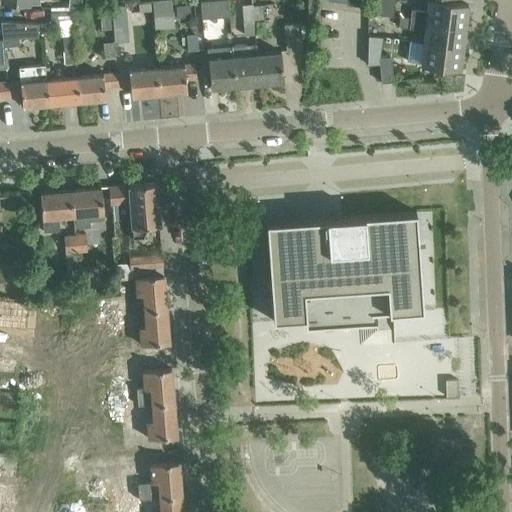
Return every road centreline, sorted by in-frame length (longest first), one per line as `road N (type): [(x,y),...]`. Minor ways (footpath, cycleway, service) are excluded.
road 1 (residential): [(502,511),(492,106)]
road 2 (residential): [(183,135),(212,511)]
road 3 (residential): [(183,135),(492,106)]
road 4 (residential): [(0,150),(183,135)]
